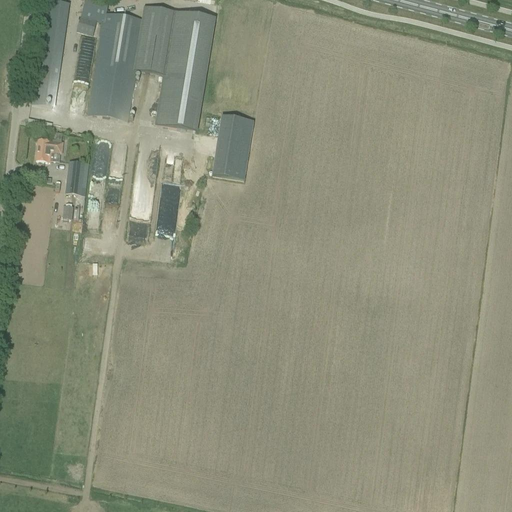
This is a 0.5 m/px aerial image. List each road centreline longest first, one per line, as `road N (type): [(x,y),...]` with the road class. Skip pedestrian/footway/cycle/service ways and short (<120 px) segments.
road 1 (unclassified): [(0,241),(28,0)]
road 2 (primary): [(511,31),(391,0)]
